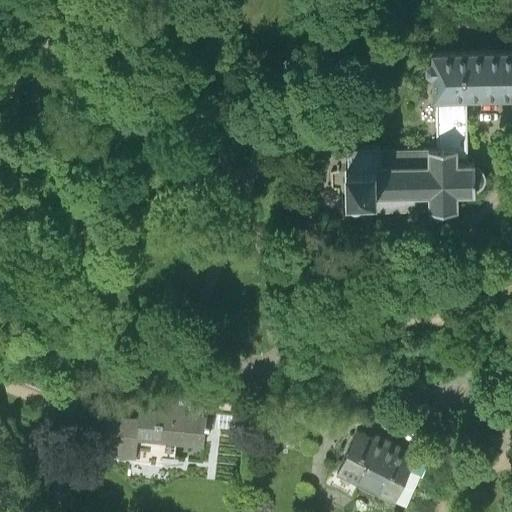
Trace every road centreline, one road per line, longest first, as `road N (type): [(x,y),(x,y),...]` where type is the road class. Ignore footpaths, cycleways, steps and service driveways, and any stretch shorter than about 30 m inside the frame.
road 1 (residential): [(0,205),(35,117),(55,0)]
road 2 (track): [(218,167),(195,160),(171,137),(144,61),(123,59)]
road 3 (track): [(453,214),(421,242),(314,282)]
